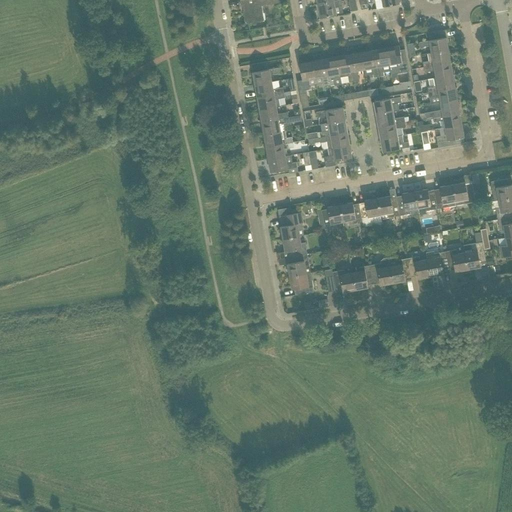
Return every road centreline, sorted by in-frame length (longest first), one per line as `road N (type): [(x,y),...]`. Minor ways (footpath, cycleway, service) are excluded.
road 1 (residential): [(251,202),(477,158),(483,131),(455,2)]
road 2 (residential): [(284,323),(511,278)]
road 3 (residential): [(251,202),(214,0)]
road 4 (residential): [(284,323),(251,202)]
road 5 (residential): [(303,29),(324,37),(423,14)]
